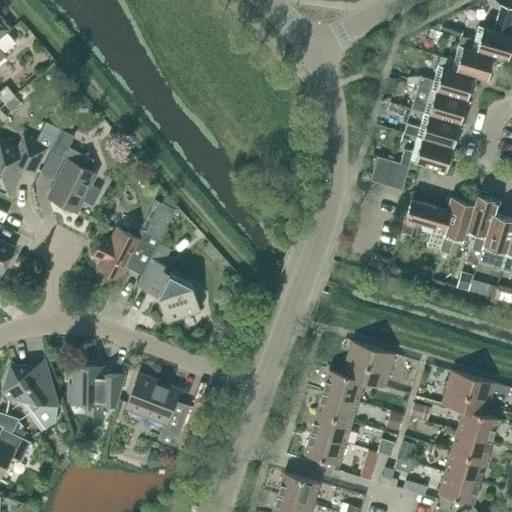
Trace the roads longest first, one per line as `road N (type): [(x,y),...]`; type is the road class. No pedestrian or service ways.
road 1 (track): [(22,0),(204,226),(288,316)]
road 2 (residential): [(261,387),(332,187),(331,114),(313,49)]
road 3 (residential): [(48,325),(94,325),(261,387)]
road 4 (residential): [(215,511),(261,387)]
